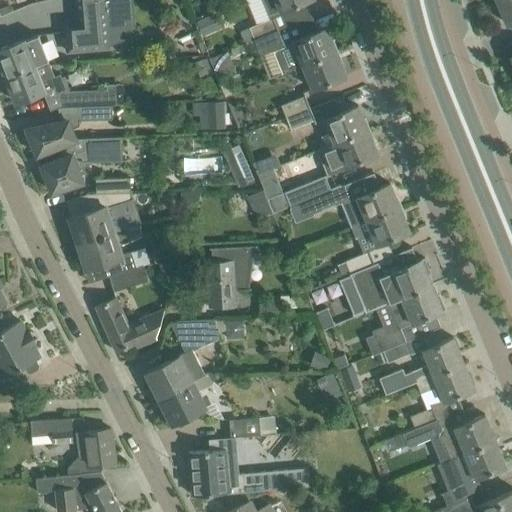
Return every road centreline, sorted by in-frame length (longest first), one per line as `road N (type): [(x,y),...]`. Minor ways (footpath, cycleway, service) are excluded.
road 1 (residential): [(354,0),(511,385)]
road 2 (residential): [(173,511),(0,156)]
road 3 (tertiary): [(410,0),(511,264)]
road 4 (tertiary): [(511,217),(431,0)]
